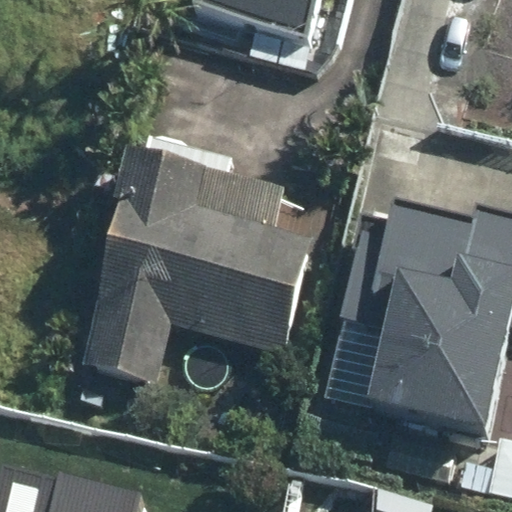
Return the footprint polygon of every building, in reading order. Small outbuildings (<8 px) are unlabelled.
[(211,0),(205,24),(258,37),(252,60),(306,73),(323,0),(211,0)] [(0,82),(0,206),(74,225),(104,109),(0,82)] [(236,157),(140,135),(85,376),(162,394),(176,334),(291,361),(318,246),(286,239),(295,198),(230,183),(236,157)] [(484,235),(373,211),(347,332),(394,342),(378,418),(498,444),(511,381),(511,227),(487,222),(484,235)] [(48,511),(166,511),(167,511),(54,485),(48,511)]
